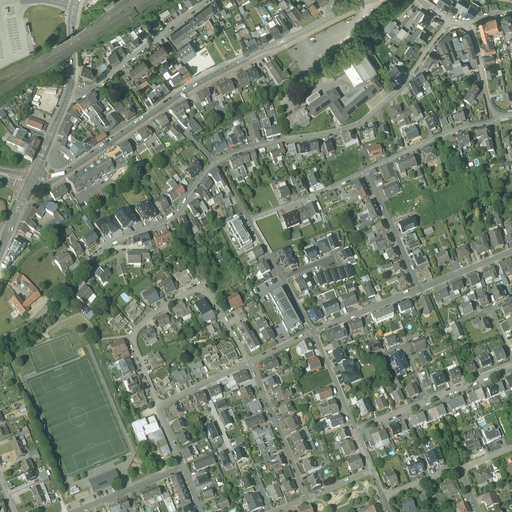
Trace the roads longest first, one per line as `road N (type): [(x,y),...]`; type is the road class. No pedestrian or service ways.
road 1 (residential): [(450,20),(405,81),(363,119),(254,143),(215,161)]
road 2 (residential): [(215,161),(171,218),(104,245),(36,320),(0,340)]
road 3 (residential): [(160,409),(132,336),(173,298),(202,286),(250,365)]
road 4 (secondary): [(161,108),(369,0)]
road 5 (residential): [(68,92),(101,82),(205,0)]
road 6 (secondary): [(32,180),(61,175),(161,108)]
road 7 (residential): [(306,500),(250,365)]
road 8 (residential): [(365,169),(497,112)]
road 9 (residential): [(365,169),(419,289)]
road 10 (residential): [(249,218),(365,169)]
